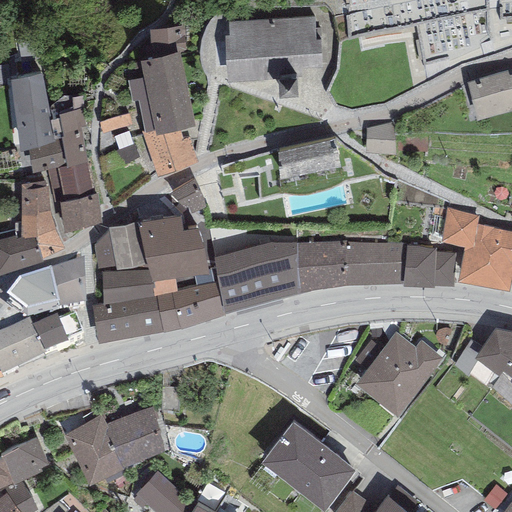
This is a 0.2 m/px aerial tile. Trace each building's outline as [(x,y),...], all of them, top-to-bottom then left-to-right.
[(381,20),(374,0),(354,0),(364,26),(381,20)] [(318,13),(227,17),(229,78),(276,76),(277,89),(297,88),(296,71),(320,70),(318,13)] [(185,22),(149,20),(152,49),(179,44),(179,41),(185,40),(185,22)] [(152,49),(140,51),(144,70),(128,73),(131,94),(138,93),(144,125),(155,123),(156,125),(178,121),(193,118),(179,44),(152,49)] [(41,63),(10,69),(20,141),(27,138),(56,132),(41,63)] [(511,64),(468,75),(477,114),(511,105),(511,64)] [(57,104),(62,131),(66,159),(87,156),(81,103),(57,104)] [(129,110),(100,117),(102,129),(132,123),(129,110)] [(155,123),(144,125),(141,126),(157,171),(197,157),(190,134),(183,135),(178,121),(156,125),(155,123)] [(394,122),(366,125),(366,146),(397,149),(395,131),(394,122)] [(128,129),(114,133),(119,147),(116,148),(125,161),(139,153),(128,129)] [(56,132),(27,138),(32,166),(48,163),(66,159),(62,131),(56,132)] [(334,131),(276,142),(280,167),(338,157),(337,150),(334,131)] [(96,188),(87,156),(66,159),(48,163),(50,178),(55,199),(59,198),(59,195),(70,191),(96,188)] [(231,160),(220,162),(222,173),(232,172),(231,160)] [(45,174),(21,177),(20,231),(22,231),(35,230),(42,253),(62,242),(54,223),(48,203),(45,174)] [(206,203),(195,174),(156,195),(168,207),(181,205),(182,213),(191,206),(202,204),(206,203)] [(70,191),(59,195),(59,198),(64,224),(101,216),(98,187),(96,188),(70,191)] [(138,211),(140,214),(148,255),(151,266),(209,258),(206,232),(197,216),(183,217),(182,213),(181,205),(168,207),(138,211)] [(479,212),(447,205),(441,233),(464,238),(457,270),(509,281),(511,264),(511,226),(477,219),(479,212)] [(109,224),(116,258),(117,262),(148,255),(140,214),(108,221),(109,224)] [(116,258),(109,224),(95,241),(99,262),(116,258)] [(15,230),(0,233),(0,267),(14,264),(17,260),(43,256),(42,253),(35,230),(22,231),(20,231),(15,230)] [(273,234),(213,249),(225,298),(296,282),(295,235),(273,234)] [(347,240),(300,240),(301,280),(346,277),(347,240)] [(404,242),(347,240),(346,277),(402,275),(404,242)] [(436,240),(407,240),(405,274),(454,280),(456,248),(435,246),(436,240)] [(83,259),(51,270),(59,306),(59,310),(86,304),(83,259)] [(177,287),(173,266),(150,269),(150,266),(103,267),(103,297),(154,291),(154,289),(177,287)] [(181,287),(157,292),(162,325),(184,319),(222,308),(209,268),(197,270),(197,282),(181,287)] [(51,270),(19,281),(6,298),(25,314),(59,306),(51,270)] [(162,325),(157,292),(92,301),(97,335),(162,325)] [(57,317),(32,328),(45,354),(67,345),(66,341),(82,336),(79,327),(74,314),(58,321),(57,317)] [(29,320),(0,333),(0,378),(0,379),(47,356),(45,354),(32,328),(29,320)] [(511,332),(494,329),(481,347),(474,359),(477,361),(499,376),(502,372),(511,378),(511,332)] [(443,358),(420,341),(415,348),(395,333),(382,350),(377,356),(421,388),(443,358)] [(481,347),(470,340),(453,366),(467,376),(477,361),(474,359),(481,347)] [(382,350),(370,341),(354,361),(366,370),(377,356),(382,350)] [(399,418),(421,388),(377,356),(366,370),(355,385),(399,418)] [(511,384),(502,375),(492,388),(511,404),(511,384)] [(152,401),(106,419),(113,432),(125,457),(164,441),(152,401)] [(65,427),(76,450),(113,432),(106,419),(101,409),(65,427)] [(355,460),(293,410),(262,449),(324,498),(355,460)] [(37,430),(2,445),(4,449),(14,474),(42,462),(41,459),(48,456),(37,430)] [(125,457),(113,432),(76,450),(88,475),(125,457)] [(0,480),(14,474),(4,449),(0,451),(0,480)] [(156,464),(136,488),(163,511),(184,511),(194,496),(156,464)] [(24,511),(38,502),(22,478),(8,485),(0,491),(0,511),(24,511)] [(372,500),(362,511),(421,511),(386,483),(372,500)] [(505,490),(495,483),(484,497),(494,505),(505,490)] [(362,511),(372,500),(351,484),(329,511),(362,511)] [(215,505),(196,493),(194,496),(184,511),(235,511),(217,501),(215,505)] [(511,511),(511,494),(497,511),(511,511)]
